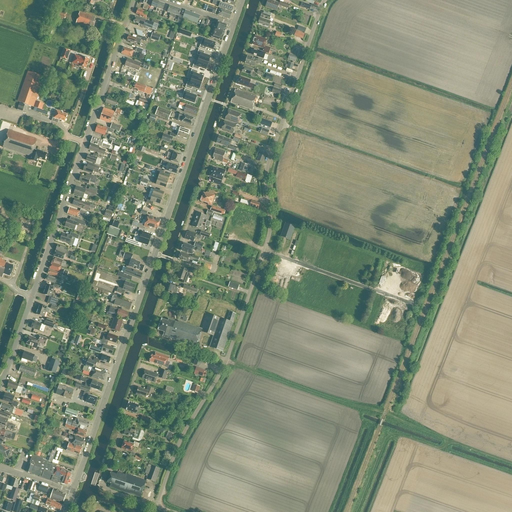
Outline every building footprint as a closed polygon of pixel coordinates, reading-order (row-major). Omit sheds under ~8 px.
[(147,11),(149,6),(146,5),(147,0),(141,0),(140,4),(144,5),(143,9),(147,11)] [(288,9),(289,5),(280,2),(279,4),(267,0),(265,8),(276,11),(278,5),(288,9)] [(232,12),(233,7),(214,1),(212,5),(216,6),(216,5),(219,6),(219,8),(231,12),(232,12)] [(219,10),(208,6),(206,12),(215,15),(216,12),(218,13),(217,16),(228,20),(229,19),(231,13),(222,10),(222,11),(219,10)] [(148,13),(138,10),(138,9),(136,15),(136,14),(139,15),(139,17),(146,19),(148,13)] [(173,15),(176,16),(179,17),(181,11),(175,9),(173,15)] [(67,13),(57,10),(55,16),(65,19),(67,13)] [(197,25),(200,16),(185,11),(182,19),(197,25)] [(93,30),(95,22),(94,21),(95,18),(80,12),(76,24),(93,30)] [(269,21),(271,14),(268,13),(265,13),(264,12),(263,14),(261,13),(260,18),(269,21)] [(152,28),(153,23),(135,17),(133,23),(139,24),(138,26),(143,27),(144,25),(152,28)] [(273,27),(274,23),(260,18),(257,25),(268,29),(269,25),(273,27)] [(223,31),(225,32),(227,26),(217,23),(216,26),(212,25),(211,28),(214,29),(223,32),(223,31)] [(221,42),(223,36),(217,34),(217,35),(207,31),(207,35),(211,36),(211,38),(221,42)] [(160,36),(152,33),(150,39),(158,42),(160,36)] [(136,38),(128,36),(128,37),(127,37),(127,38),(127,39),(127,41),(130,42),(130,43),(134,45),(135,42),(140,44),(141,40),(146,42),(147,39),(137,36),(136,38)] [(268,54),(270,49),(264,47),(267,41),(255,36),(252,45),(263,49),(262,52),(268,54)] [(202,44),(200,49),(206,51),(207,49),(214,51),(216,44),(206,41),(205,45),(202,44)] [(131,58),(133,51),(124,48),(121,54),(131,58)] [(70,51),(63,49),(60,58),(67,61),(70,51)] [(265,54),(264,53),(261,52),(252,49),(250,55),(253,56),(254,56),(263,60),(265,54)] [(200,51),(198,56),(201,57),(199,61),(209,64),(211,58),(205,56),(206,53),(200,51)] [(297,57),(289,54),(287,60),(295,63),(297,57)] [(89,60),(75,55),(72,63),(79,65),(78,67),(86,69),(89,60)] [(261,65),(262,61),(257,59),(257,60),(247,57),(245,64),(255,67),(256,64),(258,65),(258,64),(261,65)] [(138,71),(141,64),(127,59),(124,66),(138,71)] [(195,64),(193,69),(199,71),(200,68),(207,71),(209,64),(199,61),(198,65),(195,64)] [(252,72),(253,70),(244,67),(242,72),(251,75),(250,76),(254,78),(256,74),(252,72)] [(123,69),(121,77),(138,82),(139,76),(135,75),(135,73),(123,69)] [(193,71),(191,76),(194,77),(192,81),(202,84),(204,78),(198,76),(199,73),(193,71)] [(44,78),(28,72),(17,102),(19,103),(17,110),(23,112),(25,105),(42,111),(44,105),(36,102),(44,78)] [(253,85),(249,84),(250,81),(240,77),(238,85),(249,89),(252,89),(253,85)] [(188,84),(186,89),(192,91),(193,88),(200,91),(202,84),(192,81),(191,85),(188,84)] [(150,96),(150,94),(152,90),(146,87),(136,83),(134,88),(138,90),(138,91),(144,93),(150,96)] [(251,110),(256,97),(240,92),(239,92),(239,91),(237,90),(237,91),(235,90),(230,103),(251,110)] [(186,91),(184,96),(187,97),(185,101),(195,105),(197,98),(191,96),(192,93),(186,91)] [(148,105),(149,101),(140,97),(138,102),(137,101),(135,106),(147,111),(149,106),(148,105)] [(115,107),(117,101),(107,98),(105,103),(115,107)] [(198,110),(180,103),(179,106),(185,108),(183,112),(196,117),(198,110)] [(171,113),(158,107),(155,115),(168,121),(171,113)] [(111,124),(115,112),(104,109),(103,109),(99,120),(100,120),(111,124)] [(237,125),(241,115),(228,110),(224,120),(237,125)] [(58,120),(65,122),(67,115),(56,111),(55,114),(54,114),(53,118),(55,119),(54,122),(57,123),(58,120)] [(192,126),(194,119),(193,119),(194,119),(180,114),(177,121),(191,126),(191,125),(192,126)] [(272,123),(264,120),(262,125),(270,128),(272,123)] [(238,129),(239,126),(236,125),(236,126),(224,122),(221,130),(233,134),(235,128),(238,129)] [(176,129),(176,131),(188,136),(190,132),(180,128),(179,128),(179,126),(172,123),(170,126),(176,129)] [(121,127),(111,124),(110,129),(116,131),(119,132),(121,127)] [(103,126),(103,128),(97,126),(98,126),(97,126),(95,132),(95,133),(95,132),(105,136),(106,133),(108,134),(108,132),(112,134),(114,130),(103,126)] [(34,150),(37,140),(8,131),(3,148),(31,157),(30,161),(37,163),(39,159),(45,161),(47,154),(34,150)] [(187,140),(188,136),(176,131),(174,134),(170,133),(169,136),(175,138),(176,136),(177,136),(187,140)] [(170,144),(173,138),(163,134),(161,140),(170,144)] [(216,144),(226,147),(226,148),(228,149),(235,152),(237,148),(230,145),(227,145),(229,140),(219,136),(216,144)] [(102,144),(103,141),(93,138),(91,143),(101,147),(109,150),(110,147),(102,144)] [(101,147),(100,150),(98,150),(99,147),(90,144),(89,150),(104,155),(105,151),(108,151),(108,150),(101,147)] [(165,155),(181,160),(182,156),(174,152),(173,155),(170,154),(166,152),(167,149),(161,147),(160,150),(166,152),(165,155)] [(222,163),(222,162),(227,164),(228,161),(223,159),(224,158),(228,159),(229,155),(225,154),(225,152),(215,149),(213,157),(214,158),(213,160),(222,163)] [(98,155),(94,154),(93,157),(88,155),(86,161),(95,164),(98,155)] [(179,165),(181,160),(165,155),(164,157),(171,160),(170,162),(179,165)] [(178,167),(168,163),(165,162),(165,161),(161,160),(160,165),(163,166),(162,169),(176,174),(178,167)] [(100,167),(97,166),(90,164),(89,167),(85,166),(83,171),(92,175),(93,172),(98,174),(100,167)] [(220,186),(225,171),(219,168),(218,169),(212,167),(209,177),(213,178),(211,183),(220,186)] [(158,179),(167,183),(169,177),(163,175),(164,172),(158,169),(155,178),(158,179)] [(101,179),(94,177),(87,174),(86,177),(81,176),(79,181),(88,185),(89,182),(95,184),(96,180),(100,182),(101,179)] [(166,188),(167,183),(158,179),(157,182),(154,181),(153,184),(166,188)] [(89,187),(88,190),(86,189),(85,190),(76,187),(73,195),(78,196),(78,197),(83,199),(84,194),(95,198),(97,193),(98,190),(89,187)] [(153,192),(152,196),(162,199),(164,193),(151,189),(150,191),(153,192)] [(211,207),(214,196),(207,194),(207,195),(203,194),(202,197),(200,202),(207,204),(208,206),(211,207)] [(162,199),(152,196),(151,199),(148,198),(146,203),(152,205),(153,202),(160,205),(162,199)] [(83,208),(83,209),(88,211),(90,205),(74,199),(73,205),(81,208),(81,207),(83,208)] [(260,204),(251,201),(249,207),(258,210),(260,204)] [(224,211),(212,207),(211,211),(219,213),(219,215),(223,216),(224,211)] [(84,220),(87,212),(81,210),(80,212),(69,209),(67,214),(84,220)] [(197,213),(194,220),(203,223),(205,219),(206,216),(197,213)] [(147,216),(146,221),(152,223),(152,222),(159,225),(160,221),(147,216)] [(74,222),(67,220),(65,227),(74,230),(76,226),(78,227),(79,225),(85,227),(86,223),(75,219),(74,222)] [(152,223),(146,221),(143,220),(141,224),(133,222),(131,226),(143,229),(144,226),(148,228),(149,227),(157,230),(159,225),(152,222),(152,223)] [(203,223),(194,220),(192,227),(202,230),(203,227),(202,227),(203,223)] [(290,240),(295,226),(285,223),(280,237),(290,240)] [(120,230),(109,227),(107,235),(117,238),(120,230)] [(141,235),(140,238),(149,241),(151,235),(138,231),(137,234),(141,235)] [(201,236),(199,236),(188,232),(188,233),(187,232),(184,239),(194,242),(195,238),(200,239),(201,236)] [(79,236),(71,233),(69,236),(62,234),(60,241),(69,244),(69,245),(73,246),(75,239),(78,240),(79,236)] [(147,246),(149,241),(140,238),(139,240),(135,239),(134,242),(147,246)] [(195,248),(193,247),(183,244),(180,251),(192,255),(195,248)] [(66,251),(67,249),(58,246),(56,251),(69,256),(70,253),(66,251)] [(63,260),(65,255),(56,251),(54,257),(63,260)] [(140,265),(141,263),(132,260),(133,255),(126,253),(123,259),(131,261),(128,267),(141,272),(143,271),(144,268),(143,266),(140,265)] [(198,263),(199,258),(192,256),(191,257),(180,253),(178,260),(189,263),(190,260),(198,263)] [(0,277),(3,278),(5,275),(11,277),(14,267),(6,264),(7,262),(2,261),(3,259),(0,258),(0,277)] [(61,267),(63,261),(53,258),(51,263),(61,267)] [(59,272),(61,267),(51,264),(49,269),(59,272)] [(123,273),(119,272),(117,276),(127,280),(128,276),(140,280),(142,274),(126,268),(123,273)] [(188,271),(180,268),(177,279),(182,281),(181,283),(186,285),(190,275),(187,273),(188,271)] [(125,291),(132,293),(135,285),(125,282),(123,289),(118,288),(116,292),(124,295),(125,291)] [(239,285),(229,282),(228,287),(237,291),(239,285)] [(46,285),(44,290),(53,293),(54,288),(59,289),(60,286),(54,284),(53,287),(46,285)] [(182,298),(183,295),(178,293),(180,287),(176,286),(176,287),(169,284),(167,289),(166,293),(182,298)] [(199,290),(183,285),(182,289),(197,294),(199,290)] [(52,295),(53,293),(44,290),(42,295),(49,297),(47,303),(56,307),(58,300),(52,298),(53,295),(52,295)] [(109,304),(112,305),(122,308),(129,310),(132,304),(117,298),(117,297),(109,294),(107,301),(109,301),(109,304)] [(91,307),(93,302),(86,299),(84,305),(91,307)] [(112,307),(110,307),(108,313),(107,312),(106,316),(112,318),(113,314),(116,316),(126,319),(128,313),(114,308),(112,307)] [(235,315),(234,314),(230,313),(227,321),(207,314),(202,330),(179,322),(178,323),(168,320),(167,322),(161,320),(158,330),(164,332),(163,336),(196,347),(201,332),(214,336),(210,347),(222,352),(235,315)] [(186,319),(187,316),(181,314),(179,320),(186,323),(187,319),(186,319)] [(111,329),(119,332),(122,321),(114,319),(111,329)] [(39,331),(42,324),(33,321),(31,328),(39,331)] [(104,336),(102,341),(108,343),(108,342),(115,345),(118,337),(109,335),(108,337),(104,336)] [(29,337),(26,344),(32,347),(36,349),(38,346),(40,346),(41,344),(45,345),(47,339),(39,337),(38,340),(29,337)] [(107,346),(108,343),(102,341),(100,347),(104,348),(103,352),(112,355),(114,349),(107,346)] [(35,355),(24,352),(22,359),(32,363),(35,355)] [(152,364),(152,363),(164,367),(166,362),(168,362),(170,358),(155,353),(154,356),(151,355),(149,362),(150,362),(150,363),(152,364)] [(108,364),(110,358),(103,355),(101,361),(108,364)] [(202,360),(195,358),(193,364),(199,367),(202,360)] [(59,362),(51,359),(47,371),(55,374),(59,362)] [(97,362),(93,361),(89,359),(86,366),(89,367),(87,370),(93,372),(91,378),(99,380),(100,379),(104,381),(107,375),(106,373),(102,372),(103,370),(95,368),(97,362)] [(35,377),(37,371),(21,366),(19,372),(35,377)] [(205,371),(196,368),(193,375),(202,378),(205,371)] [(165,380),(167,372),(162,370),(160,376),(145,371),(142,379),(155,383),(157,377),(159,378),(165,380)] [(102,385),(81,377),(80,381),(85,383),(84,387),(90,389),(91,388),(99,391),(102,385)] [(21,394),(23,389),(18,387),(19,385),(9,382),(8,387),(17,390),(16,393),(21,394)] [(82,384),(76,382),(74,388),(79,389),(79,390),(89,393),(90,389),(84,387),(81,386),(82,384)] [(72,394),(65,392),(67,388),(59,385),(55,395),(70,400),(72,394)] [(198,394),(200,387),(194,385),(191,392),(198,394)] [(146,391),(138,388),(136,395),(141,397),(142,396),(146,398),(147,394),(152,395),(154,390),(148,388),(146,391)] [(97,399),(91,397),(91,396),(89,395),(89,394),(84,392),(81,401),(94,405),(97,399)] [(15,397),(5,393),(2,401),(11,404),(11,406),(17,408),(18,403),(13,401),(15,397)] [(143,415),(145,411),(138,409),(139,406),(129,403),(126,410),(139,415),(139,414),(143,415)] [(13,413),(14,408),(2,404),(0,408),(6,410),(6,411),(13,413)] [(21,416),(23,410),(16,408),(14,414),(21,416)] [(78,412),(66,408),(64,414),(76,418),(78,412)] [(0,415),(17,421),(17,419),(10,417),(11,414),(4,412),(4,413),(0,411),(0,415)] [(19,423),(9,419),(9,420),(0,417),(0,427),(5,429),(6,428),(14,431),(16,426),(8,423),(8,422),(18,426),(19,423)] [(66,424),(87,432),(90,424),(76,419),(75,422),(68,420),(66,424)] [(87,432),(66,424),(65,427),(75,430),(75,429),(78,430),(77,434),(74,433),(74,435),(85,439),(87,432)] [(12,433),(11,433),(6,431),(0,428),(0,434),(4,436),(4,438),(10,440),(12,433)] [(138,430),(136,430),(135,431),(131,430),(130,431),(126,430),(124,435),(138,440),(141,431),(138,430)] [(175,435),(168,432),(165,438),(172,441),(175,435)] [(82,447),(85,440),(75,436),(74,438),(70,436),(69,439),(73,440),(72,443),(82,447)] [(0,456),(7,459),(11,449),(1,446),(2,442),(0,441),(0,456)] [(138,448),(140,444),(134,442),(134,444),(131,443),(130,444),(124,442),(122,449),(131,452),(133,447),(138,448)] [(170,445),(164,443),(162,450),(168,452),(170,445)] [(80,455),(82,448),(69,444),(67,451),(72,453),(73,452),(80,455)] [(59,459),(62,449),(56,446),(54,451),(49,450),(48,455),(59,459)] [(39,477),(51,481),(56,467),(57,466),(42,461),(43,459),(32,455),(29,464),(26,471),(28,472),(37,476),(38,476),(39,476),(39,477)] [(160,469),(151,466),(150,468),(149,468),(148,470),(149,471),(148,475),(146,474),(145,477),(147,477),(146,479),(155,483),(160,469)] [(67,471),(56,467),(51,481),(57,484),(58,482),(67,486),(71,474),(66,472),(67,471)] [(110,488),(132,495),(133,491),(131,490),(131,488),(124,486),(126,479),(127,480),(128,475),(126,474),(125,475),(118,473),(117,473),(117,475),(111,473),(107,483),(111,484),(110,488)] [(133,491),(132,495),(140,498),(146,481),(128,475),(127,480),(126,479),(124,486),(131,488),(131,490),(133,491)] [(0,482),(7,484),(8,480),(0,476),(0,482)] [(19,481),(13,479),(10,487),(13,488),(9,499),(15,501),(19,490),(17,489),(18,485),(17,485),(19,481)] [(35,485),(36,484),(30,482),(27,490),(27,492),(31,493),(32,492),(33,492),(35,485)] [(34,495),(38,496),(38,495),(39,492),(37,492),(39,487),(35,485),(33,492),(32,492),(31,493),(34,495)] [(46,495),(48,488),(40,485),(39,487),(37,492),(39,492),(46,495)] [(52,493),(50,499),(59,502),(60,501),(62,502),(64,502),(66,496),(65,495),(62,494),(63,493),(51,489),(49,493),(52,493)] [(40,497),(38,496),(34,495),(31,493),(29,499),(27,499),(26,502),(31,504),(38,506),(39,502),(38,502),(40,497)] [(61,510),(62,505),(54,502),(47,499),(45,505),(61,510)]
